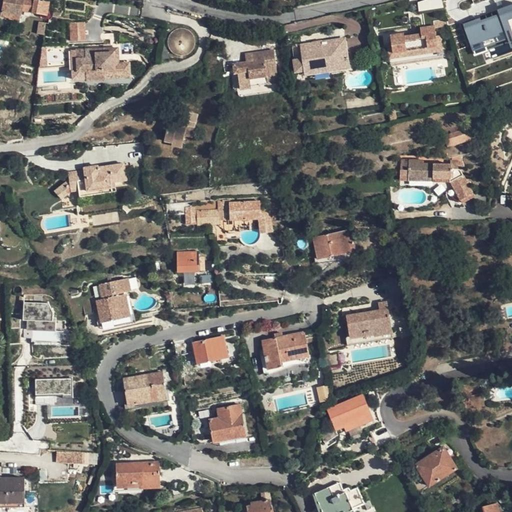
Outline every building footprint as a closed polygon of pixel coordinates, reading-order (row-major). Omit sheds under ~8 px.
[(7,18),(9,8),(10,0),(9,0),(3,0),(1,17),(7,18)] [(22,11),(47,16),(49,2),(36,0),(9,0),(10,0),(9,8),(22,11)] [(416,0),(418,10),(442,8),(441,0),(416,0)] [(463,24),(472,53),(494,47),(497,54),(511,49),(511,4),(496,9),(497,13),(463,24)] [(22,11),(9,8),(7,18),(8,18),(9,14),(21,16),(22,11)] [(43,32),(45,22),(46,19),(38,19),(37,31),(43,32)] [(86,23),(72,24),(73,42),(87,41),(86,23)] [(404,33),(390,35),(391,44),(393,53),(398,53),(397,52),(437,46),(436,41),(434,25),(424,26),(425,33),(404,36),(404,33)] [(191,32),(189,30),(185,29),(181,28),(176,30),(171,33),(169,38),(168,43),(170,48),(172,51),(175,53),(178,55),(181,55),(185,55),(188,53),(192,50),(195,45),(195,41),(194,38),(193,35),(191,32)] [(348,64),(344,39),(292,48),(296,72),(304,70),(305,72),(348,64)] [(393,53),(391,44),(387,45),(390,64),(443,56),(441,40),(436,41),(437,46),(397,52),(398,53),(393,53)] [(149,50),(150,50),(152,50),(154,49),(155,46),(155,44),(154,43),(152,42),(150,41),(149,42),(147,44),(146,46),(147,48),(149,50)] [(118,48),(104,49),(104,53),(112,52),(113,64),(118,64),(118,48)] [(85,79),(86,80),(103,80),(104,78),(104,70),(123,69),(123,64),(118,64),(113,64),(112,52),(104,53),(104,49),(85,50),(76,50),(76,59),(77,71),(85,71),(85,79)] [(243,92),(245,92),(245,81),(257,80),(257,84),(268,82),(269,87),(279,86),(274,54),(254,56),(255,65),(246,66),(234,68),(234,76),(237,75),(239,92),(243,92)] [(245,57),(246,66),(255,65),(254,56),(245,57)] [(129,63),(123,64),(123,69),(104,70),(104,78),(129,77),(129,63)] [(85,79),(85,71),(77,71),(71,72),(71,80),(85,79)] [(245,81),(245,92),(254,91),(254,89),(253,85),(257,84),(257,80),(245,81)] [(193,138),(196,128),(170,121),(165,141),(173,143),(172,146),(182,148),(185,135),(193,138)] [(442,132),(443,136),(467,127),(466,124),(442,132)] [(447,147),(471,140),(467,127),(443,136),(447,147)] [(400,181),(408,181),(408,178),(409,160),(401,160),(400,181)] [(428,179),(426,164),(422,164),(422,160),(409,160),(408,178),(428,179)] [(426,164),(428,179),(433,178),(450,178),(452,178),(463,177),(460,170),(460,169),(462,167),(463,164),(461,161),(450,160),(450,165),(426,164)] [(79,191),(80,197),(113,191),(113,188),(116,187),(115,183),(127,181),(124,164),(99,168),(99,166),(84,168),(85,170),(69,173),(69,179),(72,192),(79,191)] [(452,178),(450,178),(450,182),(460,200),(472,194),(463,177),(452,178)] [(71,192),(72,192),(69,179),(55,191),(63,200),(71,192)] [(114,201),(113,191),(80,197),(82,206),(114,201)] [(474,197),(472,194),(460,200),(462,203),(474,197)] [(257,234),(258,237),(270,237),(270,222),(270,210),(259,210),(258,203),(228,203),(228,201),(218,202),(218,218),(218,219),(219,220),(219,221),(219,222),(220,222),(221,223),(222,223),(223,223),(248,223),(257,223),(257,234)] [(195,216),(185,216),(185,226),(185,227),(195,227),(195,225),(195,216)] [(351,230),(313,238),(318,258),(355,250),(351,230)] [(178,262),(205,261),(205,257),(199,257),(199,252),(177,253),(178,262)] [(205,270),(205,261),(178,262),(178,272),(205,270)] [(101,322),(102,322),(129,316),(131,316),(128,303),(126,295),(124,296),(123,291),(130,290),(128,279),(101,285),(103,296),(77,302),(80,317),(99,313),(101,322)] [(22,292),(22,290),(22,289),(21,287),(19,286),(17,286),(15,287),(14,289),(14,291),(16,293),(18,294),(20,293),(22,292)] [(378,303),(379,310),(388,309),(387,301),(378,303)] [(24,302),(24,331),(52,331),(53,302),(24,302)] [(129,316),(131,323),(137,322),(133,302),(128,303),(131,316),(129,316)] [(391,332),(388,309),(379,310),(346,316),(350,340),(391,332)] [(103,326),(131,323),(129,316),(102,322),(103,326)] [(310,357),(307,343),(306,339),(304,332),(262,341),(268,369),(282,366),(281,362),(310,357)] [(224,336),(193,343),(197,364),(228,357),(224,336)] [(166,399),(162,373),(125,379),(129,405),(166,399)] [(72,395),(72,378),(34,379),(35,404),(56,404),(56,396),(72,395)] [(326,384),(313,387),(316,402),(322,400),(326,387),(326,384)] [(336,430),(344,427),(346,431),(374,419),(363,394),(327,410),(336,430)] [(214,443),(246,437),(240,405),(218,409),(219,418),(210,420),(214,443)] [(26,408),(26,409),(26,417),(26,418),(36,417),(36,408),(26,408)] [(26,417),(26,409),(17,410),(17,418),(22,418),(26,417)] [(26,418),(26,417),(22,418),(22,425),(37,424),(36,417),(26,418)] [(441,434),(427,443),(432,450),(446,442),(441,434)] [(443,448),(416,465),(429,486),(456,469),(443,448)] [(68,461),(67,453),(57,453),(57,462),(68,461)] [(143,488),(160,488),(159,463),(117,464),(118,487),(142,486),(143,488)] [(0,503),(26,502),(25,478),(0,478),(0,503)] [(315,494),(322,511),(349,511),(353,510),(353,508),(364,504),(357,487),(334,498),(330,487),(315,494)] [(273,511),(273,508),(271,508),(269,493),(261,494),(262,501),(251,503),(251,505),(248,506),(248,511),(247,511),(273,511)]
